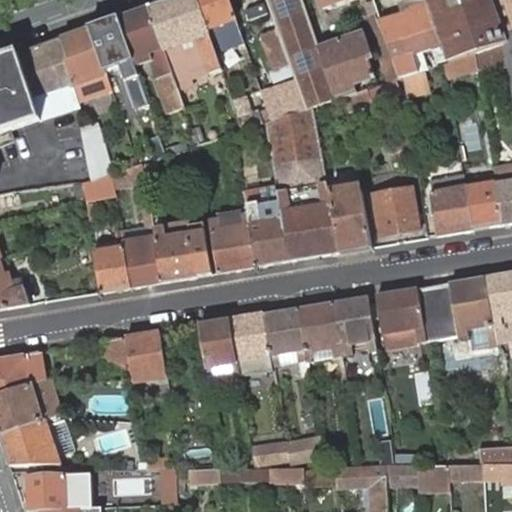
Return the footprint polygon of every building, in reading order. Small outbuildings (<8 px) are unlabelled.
[(198,0),(175,0),(151,8),(166,51),(181,93),(196,87),(191,73),(209,66),(213,76),(224,73),(213,41),(198,0)] [(230,0),(198,0),(213,41),(236,33),(235,29),(240,27),(230,0)] [(303,0),(270,0),(280,29),(292,63),(302,89),(309,111),(315,109),(338,102),(320,48),(303,0)] [(321,0),(325,11),(341,5),(352,2),(356,0),(321,0)] [(417,0),(419,5),(408,9),(411,18),(388,25),(383,26),(402,79),(406,78),(420,74),(415,56),(434,50),(439,65),(449,61),(427,0),(417,0)] [(427,0),(449,61),(450,64),(474,55),(482,53),(505,45),(509,44),(507,36),(495,4),(493,0),(427,0)] [(511,0),(506,0),(495,4),(507,36),(511,34),(511,0)] [(368,21),(390,84),(401,80),(402,79),(383,26),(377,7),(375,4),(347,14),(352,27),(368,21)] [(151,8),(121,20),(135,60),(150,55),(165,97),(168,95),(173,109),(185,105),(181,93),(166,51),(151,8)] [(121,20),(92,30),(108,74),(123,68),(138,111),(151,106),(135,60),(121,20)] [(292,63),(280,29),(262,37),(274,70),(292,63)] [(92,30),(64,40),(74,83),(78,103),(114,90),(108,74),(92,30)] [(366,32),(320,48),(338,102),(345,99),(359,94),(357,86),(378,78),(371,61),(375,59),(366,32)] [(74,83),(64,40),(23,54),(35,97),(74,83)] [(505,45),(482,53),(485,69),(508,65),(505,45)] [(43,123),(38,106),(35,97),(23,54),(0,62),(0,143),(17,139),(15,132),(43,123)] [(471,60),(451,66),(455,77),(474,71),(471,60)] [(420,76),(420,74),(406,78),(409,98),(432,95),(427,74),(420,76)] [(390,84),(359,94),(345,99),(348,113),(404,93),(401,80),(390,84)] [(302,89),(266,102),(269,110),(274,123),(309,111),(302,89)] [(248,98),(235,102),(240,119),(245,132),(266,126),(261,113),(253,115),(248,98)] [(309,111),(274,123),(268,124),(279,189),(292,263),(341,255),(330,194),(315,109),(309,111)] [(269,110),(261,113),(266,126),(268,124),(274,123),(269,110)] [(99,127),(84,130),(94,183),(114,177),(115,177),(99,127)] [(141,168),(115,177),(114,177),(116,189),(145,183),(143,167),(141,168)] [(497,184),(498,187),(505,227),(511,225),(511,168),(495,171),(497,184)] [(475,232),(467,188),(465,175),(431,182),(433,195),(432,195),(439,238),(475,232)] [(94,183),(85,185),(87,199),(88,201),(117,196),(116,189),(114,177),(94,183)] [(498,187),(497,184),(467,188),(475,232),(505,227),(498,187)] [(379,191),(380,195),(409,190),(408,186),(397,188),(391,189),(379,191)] [(264,193),(247,196),(251,216),(260,268),(292,263),(279,189),(270,190),(270,192),(264,193)] [(409,190),(380,195),(374,196),(381,237),(422,230),(415,189),(409,190)] [(347,191),(330,194),(341,255),(374,249),(363,193),(347,195),(347,191)] [(157,230),(153,210),(145,211),(149,235),(151,235),(152,241),(126,245),(134,289),(166,284),(157,230)] [(260,268),(251,216),(245,217),(246,227),(222,231),(220,221),(211,222),(220,275),(260,268)] [(233,219),(220,221),(222,231),(246,227),(245,217),(233,219)] [(191,227),(191,225),(184,226),(186,238),(168,240),(167,229),(157,230),(166,284),(215,276),(210,246),(207,225),(191,227)] [(186,238),(184,226),(167,229),(168,240),(186,238)] [(134,289),(126,245),(125,234),(118,235),(120,245),(121,250),(96,254),(103,295),(134,289)] [(1,261),(0,261),(0,311),(32,306),(27,289),(23,277),(16,279),(19,291),(16,292),(11,276),(6,277),(1,261)] [(511,275),(488,279),(496,328),(504,327),(503,317),(511,315),(511,275)] [(453,285),(461,339),(462,343),(472,342),(470,331),(488,327),(491,348),(499,346),(496,328),(488,279),(453,285)] [(421,291),(429,344),(461,339),(453,285),(421,291)] [(421,291),(379,298),(387,351),(429,344),(421,291)] [(371,299),(336,305),(344,359),(354,357),(352,347),(371,343),(373,354),(379,353),(371,299)] [(336,305),(302,311),(310,364),(316,363),(315,353),(335,350),(337,360),(344,359),(336,305)] [(302,311),(267,316),(275,367),(297,363),(300,379),(313,377),(310,364),(302,311)] [(267,316),(233,322),(240,360),(268,356),(269,364),(266,366),(268,377),(277,376),(275,367),(267,316)] [(233,322),(202,327),(211,379),(242,374),(240,360),(233,322)] [(163,334),(129,340),(134,374),(136,384),(153,381),(154,387),(171,384),(163,334)] [(125,341),(104,344),(109,376),(130,374),(125,341)] [(374,362),(373,354),(371,343),(352,347),(354,357),(355,365),(374,362)] [(315,353),(316,363),(332,361),(337,360),(335,350),(315,353)] [(0,397),(34,387),(44,384),(41,374),(46,372),(43,354),(0,361),(0,397)] [(153,381),(136,384),(139,400),(155,397),(154,387),(153,381)] [(44,384),(34,387),(46,423),(49,422),(59,419),(63,416),(53,382),(47,383),(44,384)] [(173,394),(171,384),(154,387),(155,397),(173,394)] [(34,387),(0,397),(0,429),(2,437),(46,423),(34,387)] [(46,423),(2,437),(12,467),(64,467),(49,422),(46,423)] [(323,439),(288,445),(291,460),(291,463),(292,465),(326,460),(323,439)] [(288,445),(255,451),(257,461),(291,460),(288,445)] [(511,461),(511,448),(480,451),(483,464),(511,461)] [(149,461),(150,471),(165,471),(176,471),(176,461),(149,461)] [(511,466),(485,467),(486,481),(511,480),(511,466)] [(420,467),(388,469),(388,477),(420,476),(420,468),(420,467)] [(485,467),(451,468),(452,481),(486,481),(485,467)] [(451,468),(420,468),(420,476),(421,493),(453,493),(452,481),(451,468)] [(388,469),(337,471),(338,487),(338,490),(371,489),(371,511),(389,511),(388,477),(388,469)] [(176,471),(165,471),(167,507),(181,506),(180,471),(176,471)] [(271,471),(224,473),(225,486),(271,483),(271,474),(271,471)] [(337,471),(306,473),(306,475),(307,487),(338,487),(337,471)] [(223,473),(191,473),(191,487),(224,486),(223,473)] [(306,475),(271,474),(271,483),(272,488),(307,487),(306,475)] [(28,479),(30,511),(49,511),(90,510),(90,501),(77,501),(76,477),(28,479)]
